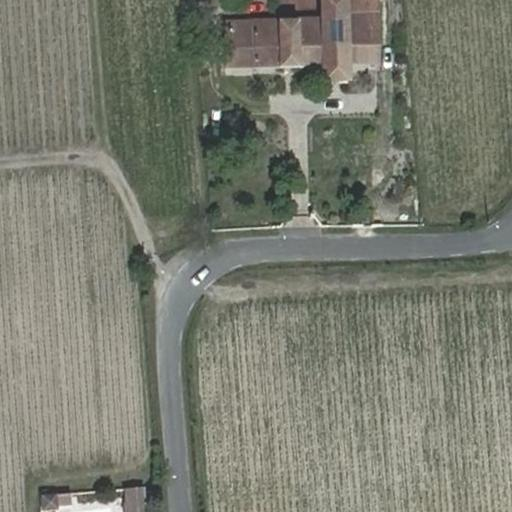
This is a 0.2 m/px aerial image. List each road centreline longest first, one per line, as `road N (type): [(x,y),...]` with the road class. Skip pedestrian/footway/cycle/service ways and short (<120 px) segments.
road 1 (unclassified): [(182,511),(172,328),(189,278),(216,257),(511,234)]
road 2 (track): [(0,168),(101,157),(120,171),(136,201),(154,262),(189,278)]
